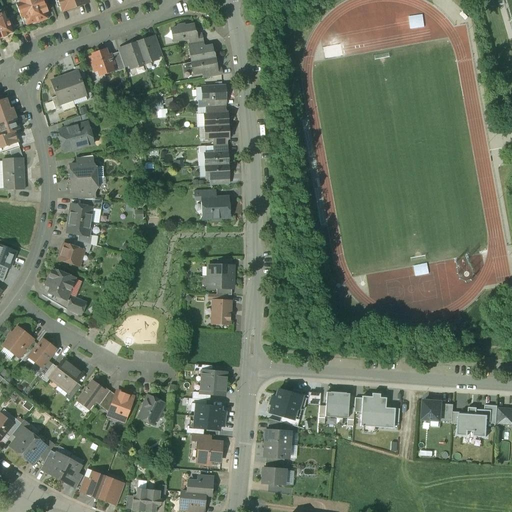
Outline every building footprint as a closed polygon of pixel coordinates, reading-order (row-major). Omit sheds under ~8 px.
[(16,0),(18,3),(15,5),(20,18),(20,19),(23,18),(26,26),(27,25),(26,25),(33,23),(34,24),(47,20),(45,13),(46,13),(47,13),(47,12),(46,12),(44,5),(44,4),(43,5),(42,1),(43,1),(42,0),(16,0)] [(86,0),(56,0),(61,12),(87,3),(86,0)] [(3,14),(0,14),(0,39),(6,37),(6,36),(12,34),(7,20),(6,20),(3,13),(2,13),(3,14)] [(193,26),(184,27),(182,26),(178,26),(177,29),(171,30),(173,42),(188,39),(196,37),(196,36),(196,35),(194,34),(193,26)] [(201,35),(196,36),(196,37),(188,39),(189,45),(202,42),(201,35)] [(160,52),(155,38),(150,40),(155,54),(160,52)] [(149,39),(123,48),(123,49),(128,63),(130,69),(157,60),(155,54),(150,40),(149,39)] [(189,45),(188,45),(189,51),(204,48),(203,42),(202,42),(189,45)] [(204,48),(189,51),(191,63),(214,59),(214,57),(212,55),(211,47),(204,48)] [(123,49),(118,51),(118,52),(123,65),(128,63),(123,49)] [(118,52),(107,56),(105,52),(102,53),(99,52),(92,55),(93,56),(89,58),(94,72),(97,71),(99,76),(114,71),(115,73),(124,69),(123,65),(118,52)] [(214,59),(191,63),(193,74),(203,73),(215,71),(215,70),(213,62),(214,61),(214,59)] [(81,66),(74,69),(76,74),(77,73),(80,81),(85,79),(81,66)] [(215,71),(203,73),(204,79),(221,76),(220,69),(215,70),(215,71)] [(76,74),(64,78),(72,100),(84,95),(80,81),(77,73),(76,74)] [(64,78),(52,82),(56,97),(59,104),(60,104),(72,100),(64,78)] [(224,87),(201,88),(202,102),(205,101),(223,100),(225,100),(224,87)] [(59,104),(56,97),(51,99),(55,112),(62,109),(60,104),(59,104)] [(0,101),(0,112),(9,110),(5,99),(0,101)] [(223,100),(205,101),(205,108),(224,107),(223,100)] [(9,110),(0,112),(0,124),(15,119),(12,109),(9,110)] [(224,114),(206,115),(206,114),(203,114),(204,128),(227,126),(226,113),(224,113),(224,114)] [(15,119),(17,124),(18,123),(19,123),(25,121),(23,116),(15,119)] [(78,117),(63,123),(65,129),(80,125),(78,117)] [(0,124),(0,136),(14,132),(19,130),(17,124),(15,119),(0,124)] [(65,129),(59,130),(62,144),(66,143),(68,152),(72,150),(75,152),(79,151),(80,148),(92,145),(89,133),(84,134),(82,124),(65,129)] [(227,126),(204,128),(205,141),(212,140),(225,139),(228,139),(227,126)] [(0,136),(0,147),(0,148),(17,142),(14,132),(0,136)] [(17,142),(0,148),(2,154),(19,148),(17,142)] [(23,159),(19,148),(2,154),(2,160),(23,159)] [(226,153),(213,153),(204,153),(204,167),(227,165),(227,152),(226,152),(226,153)] [(92,156),(76,159),(76,165),(93,164),(92,164),(92,156)] [(23,159),(2,160),(4,191),(24,190),(23,159)] [(76,165),(69,166),(70,170),(72,173),(72,179),(95,178),(95,168),(95,167),(93,164),(76,165)] [(227,165),(204,167),(205,180),(210,179),(228,178),(227,165)] [(102,167),(95,168),(95,178),(103,178),(102,167)] [(95,178),(72,179),(73,186),(71,189),(71,193),(78,193),(94,192),(96,188),(95,178)] [(214,191),(195,192),(195,200),(202,200),(202,199),(215,198),(214,191)] [(94,192),(78,193),(78,200),(83,200),(94,201),(94,192)] [(215,198),(202,199),(202,200),(203,219),(211,219),(213,221),(218,220),(219,218),(228,218),(227,198),(215,198)] [(94,201),(83,200),(82,207),(92,208),(92,209),(100,210),(102,201),(94,201)] [(82,207),(70,205),(68,219),(90,223),(92,209),(92,208),(82,207)] [(90,223),(68,219),(66,233),(78,235),(88,236),(90,223)] [(88,236),(78,235),(77,242),(90,245),(91,236),(88,236)] [(77,242),(74,241),(72,247),(83,251),(83,252),(88,253),(91,246),(90,245),(77,242)] [(72,247),(63,244),(58,260),(78,266),(83,252),(83,251),(72,247)] [(14,253),(0,247),(0,264),(8,267),(9,268),(14,253)] [(216,266),(208,266),(208,277),(232,278),(232,267),(231,267),(216,266)] [(74,279),(52,270),(45,286),(56,290),(54,295),(66,300),(74,279)] [(232,278),(208,277),(208,289),(231,289),(232,289),(232,278)] [(85,303),(71,298),(66,310),(80,316),(85,303)] [(226,302),(213,301),(212,324),(229,325),(230,302),(226,302)] [(17,328),(11,336),(10,334),(8,337),(10,338),(3,346),(15,356),(29,338),(29,337),(17,328)] [(29,338),(15,356),(20,359),(34,341),(29,338)] [(42,340),(28,358),(35,363),(41,367),(41,368),(47,360),(55,350),(42,340)] [(47,360),(41,368),(41,367),(38,371),(43,376),(52,365),(47,360)] [(57,368),(50,378),(59,385),(72,367),(63,360),(57,368)] [(43,376),(41,379),(46,383),(50,378),(57,368),(52,365),(43,376)] [(82,374),(72,367),(59,385),(68,392),(75,383),(82,374)] [(212,372),(201,372),(201,373),(200,383),(225,385),(226,373),(212,372)] [(102,390),(92,382),(87,388),(85,388),(83,391),(83,393),(77,401),(88,409),(93,402),(102,390)] [(75,383),(68,392),(64,397),(69,401),(80,387),(75,383)] [(225,385),(200,383),(200,393),(199,394),(210,395),(224,396),(225,385)] [(176,386),(168,385),(166,409),(174,410),(176,386)] [(102,390),(93,402),(98,406),(109,391),(104,387),(102,390)] [(292,395),(277,390),(275,398),(271,397),(269,404),(271,405),(269,413),(281,416),(293,420),(293,419),(296,409),(298,410),(302,397),(300,397),(292,395)] [(109,391),(98,406),(108,413),(115,395),(113,394),(109,391)] [(133,398),(116,392),(115,395),(108,413),(107,416),(117,420),(119,415),(120,416),(121,415),(126,417),(133,398)] [(200,393),(192,392),(192,399),(206,401),(209,401),(210,395),(199,394),(200,393)] [(320,394),(308,393),(307,405),(319,406),(320,394)] [(325,417),(336,418),(338,394),(326,393),(325,407),(325,417)] [(349,394),(338,394),(336,418),(347,419),(348,408),(349,394)] [(362,399),(361,413),(360,426),(393,429),(394,425),(398,425),(400,409),(385,408),(386,398),(379,398),(379,395),(372,394),(372,398),(362,397),(362,399)] [(306,399),(302,397),(298,410),(296,409),(293,419),(299,421),(306,399)] [(154,402),(147,398),(138,418),(145,422),(146,424),(148,425),(150,424),(152,425),(155,419),(156,420),(164,404),(155,400),(154,402)] [(361,413),(362,399),(355,398),(354,409),(354,412),(361,413)] [(441,402),(423,401),(422,420),(440,421),(441,405),(441,402)] [(453,405),(441,405),(440,421),(452,422),(453,413),(453,405)] [(205,407),(195,406),(195,407),(194,417),(224,420),(224,413),(220,413),(221,408),(205,407)] [(497,406),(484,406),(484,410),(484,416),(487,416),(487,424),(496,424),(497,409),(497,406)] [(476,408),(468,408),(468,413),(458,413),(458,425),(457,436),(467,436),(467,431),(474,432),(474,437),(486,438),(487,424),(487,416),(484,416),(484,410),(476,410),(476,408)] [(511,409),(497,409),(496,424),(511,425),(511,409)] [(12,424),(0,414),(0,439),(5,434),(12,424)] [(293,420),(281,416),(279,422),(281,423),(297,428),(299,421),(293,419),(293,420)] [(224,420),(194,417),(193,427),(193,428),(203,429),(218,431),(219,426),(223,426),(224,420)] [(279,422),(268,419),(267,431),(280,432),(281,423),(279,422)] [(12,424),(5,434),(9,438),(12,434),(20,424),(16,420),(12,424)] [(35,438),(25,430),(28,426),(23,421),(20,424),(12,434),(17,438),(10,447),(21,455),(35,438)] [(193,427),(186,427),(186,434),(192,434),(203,435),(203,429),(193,428),(193,427)] [(267,431),(265,431),(264,444),(288,446),(289,433),(267,431)] [(203,435),(192,434),(191,442),(197,442),(198,441),(209,443),(210,436),(203,435)] [(45,447),(35,438),(21,455),(32,464),(38,455),(45,461),(46,458),(51,450),(54,446),(49,442),(45,447)] [(209,443),(198,441),(197,442),(196,459),(200,460),(199,464),(209,465),(209,461),(219,462),(221,444),(209,443)] [(288,446),(264,444),(263,457),(265,457),(283,458),(287,459),(288,446)] [(45,472),(45,473),(58,480),(68,460),(56,453),(52,461),(45,472)] [(45,461),(40,469),(45,472),(52,461),(46,458),(45,461)] [(81,467),(68,460),(58,480),(71,486),(77,475),(81,467)] [(265,469),(263,469),(261,484),(268,484),(270,487),(274,487),(276,485),(283,485),(284,470),(282,470),(265,469)] [(89,480),(84,478),(79,491),(85,493),(85,494),(97,498),(105,477),(92,473),(89,480)] [(77,475),(71,486),(76,489),(82,477),(77,475)] [(119,483),(105,477),(97,498),(111,504),(111,503),(116,505),(121,492),(116,490),(119,483)] [(197,482),(189,482),(189,488),(187,489),(186,494),(204,495),(210,496),(211,484),(210,483),(197,482)] [(143,511),(146,490),(136,489),(135,496),(133,495),(132,497),(131,510),(131,511),(140,511),(143,511)] [(158,491),(146,490),(143,511),(154,511),(155,507),(157,508),(158,499),(159,491),(158,491)] [(186,494),(180,493),(180,497),(182,500),(181,505),(202,507),(203,507),(204,495),(186,494)]
